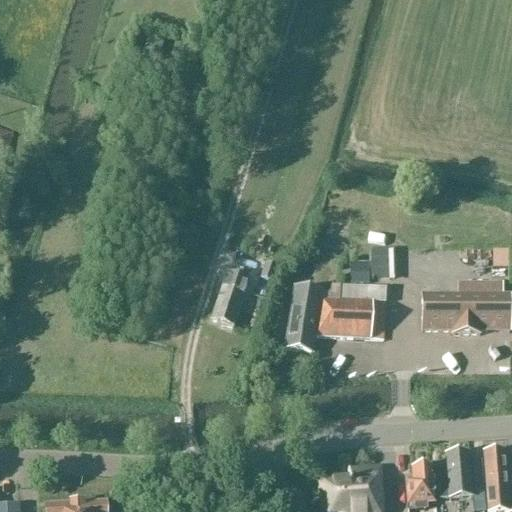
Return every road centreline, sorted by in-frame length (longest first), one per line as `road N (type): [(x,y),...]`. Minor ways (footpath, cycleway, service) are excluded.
road 1 (tertiary): [(511,422),(247,456)]
road 2 (tertiary): [(0,463),(186,467),(247,456)]
